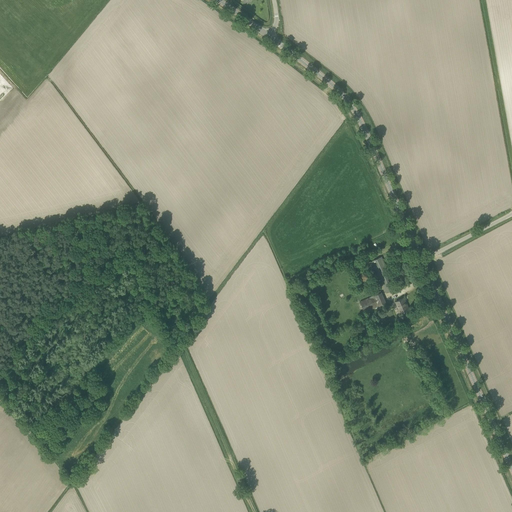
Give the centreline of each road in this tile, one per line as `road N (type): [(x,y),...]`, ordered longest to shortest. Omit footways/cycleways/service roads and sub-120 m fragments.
road 1 (tertiary): [(422,257),(351,102),(269,35)]
road 2 (track): [(253,511),(155,302)]
road 3 (tertiary): [(511,467),(422,257)]
